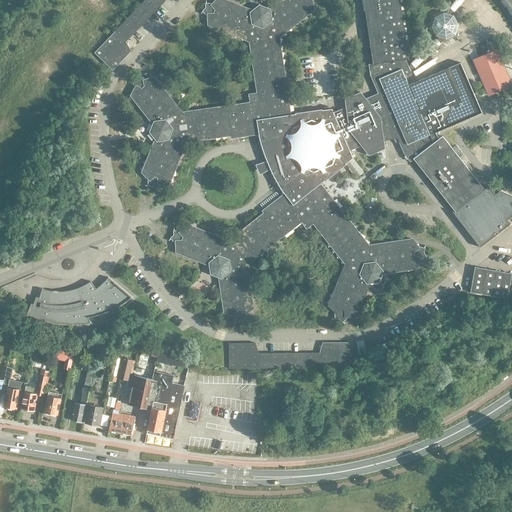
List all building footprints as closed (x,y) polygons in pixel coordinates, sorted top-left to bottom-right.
[(126,42),(165,0),(173,0),(177,2),(179,0),(145,0),(117,30),(95,53),(113,70),(131,51),(126,42)] [(135,86),(131,95),(136,98),(135,101),(141,104),(140,106),(145,109),(144,111),(150,115),(148,117),(154,121),(151,130),(150,132),(151,134),(157,141),(152,146),(154,148),(150,152),(151,154),(147,159),(149,160),(145,165),(147,167),(142,171),(143,173),(149,179),(149,183),(153,185),(155,187),(160,184),(168,183),(169,183),(169,177),(172,177),(172,170),(175,170),(174,163),(177,163),(177,157),(180,157),(180,151),(183,151),(182,144),(191,138),(192,140),(198,137),(200,139),(205,136),(206,138),(212,135),(213,137),(219,134),(220,136),(226,133),(231,132),(232,137),(258,133),(262,147),(264,153),(266,160),(263,162),(266,171),(270,169),(276,180),(279,185),(281,189),(285,193),(263,211),(266,214),(263,217),(257,219),(257,221),(251,223),(251,226),(245,228),(246,230),(240,232),(240,234),(234,237),(234,239),(224,242),(219,238),(218,239),(213,235),(211,237),(207,233),(205,235),(200,230),(198,231),(194,227),(192,229),(187,224),(185,226),(180,231),(174,232),(174,235),(172,237),(175,241),(176,250),(176,252),(182,252),(182,254),(189,254),(189,257),(195,257),(195,259),(202,259),(202,262),(208,262),(210,269),(211,273),(215,275),(222,279),(221,285),(223,285),(221,292),(223,292),(222,298),(225,299),(223,305),(226,306),(224,312),(226,313),(234,315),(237,320),(240,319),(243,319),(245,314),(252,309),(253,308),(250,303),(252,301),(249,295),(251,294),(248,289),(250,287),(247,282),(249,281),(246,275),(248,274),(245,268),(250,258),(253,259),(256,254),(258,255),(261,250),(263,251),(267,246),(269,247),(273,240),(275,242),(278,236),(281,234),(283,235),(302,221),(306,227),(313,222),(317,227),(319,226),(321,229),(323,236),(326,235),(328,241),(330,241),(333,247),(335,246),(337,252),(340,252),(341,258),(343,258),(347,268),(342,273),(344,274),(340,279),(341,281),(337,286),(338,287),(334,292),(336,294),(331,298),(333,300),(328,305),(330,306),(337,313),(337,318),(339,318),(341,320),(346,316),(356,316),(356,310),(359,310),(359,304),(362,303),(361,297),(364,297),(364,290),(367,290),(366,284),(379,281),(384,270),(390,272),(391,269),(396,271),(397,269),(404,270),(404,268),(410,269),(411,267),(417,269),(418,267),(420,258),(425,255),(424,252),(425,249),(424,249),(419,248),(413,240),(408,243),(406,241),(401,244),(399,242),(394,245),(393,243),(388,246),(386,244),(381,246),(379,244),(373,248),(364,242),(365,240),(359,237),(360,234),(355,232),(356,229),(350,226),(351,224),(346,221),(347,218),(341,215),(339,212),(340,210),(336,205),(321,185),(324,181),(345,164),(353,158),(350,150),(361,146),(369,155),(382,150),(384,148),(383,136),(385,135),(392,133),(395,131),(404,153),(410,161),(414,158),(426,173),(429,177),(455,211),(454,213),(452,211),(452,212),(479,247),(510,224),(510,223),(509,223),(507,220),(509,218),(510,219),(511,218),(510,217),(511,216),(511,217),(511,216),(511,214),(511,195),(501,190),(496,194),(489,186),(484,189),(442,136),(438,139),(435,132),(470,117),(470,118),(482,113),(460,62),(449,67),(449,68),(408,85),(405,77),(410,71),(408,66),(407,64),(406,60),(408,60),(400,0),(363,0),(372,64),(370,64),(369,64),(369,65),(371,75),(370,75),(378,94),(366,99),(361,92),(345,99),(346,107),(334,112),(332,109),(323,110),(296,115),(291,116),(289,109),(286,84),(285,82),(283,83),(283,81),(282,77),(284,72),(282,71),(283,65),(281,65),(282,58),(279,57),(281,51),(278,51),(280,45),(278,44),(280,34),(286,31),(286,29),(292,27),(292,25),(297,23),(297,21),(303,19),(303,16),(309,14),(308,12),(313,9),(313,8),(311,0),(282,0),(282,1),(279,0),(276,5),(274,4),(271,9),(262,6),(259,5),(258,6),(250,13),(245,8),(243,10),(238,5),(236,7),(232,3),(230,5),(226,0),(224,2),(221,0),(215,0),(213,2),(211,5),(206,5),(206,8),(204,10),(205,11),(207,14),(208,24),(208,25),(214,25),(214,28),(220,27),(221,30),(227,30),(227,33),(234,32),(234,35),(241,35),(241,38),(246,38),(253,47),(251,49),(254,54),(251,56),(255,61),(253,63),(256,68),(254,70),(257,74),(254,77),(258,81),(258,87),(256,87),(257,95),(249,95),(250,104),(226,107),(226,109),(222,110),(217,108),(216,110),(210,108),(209,111),(203,109),(202,112),(196,110),(195,113),(188,111),(187,114),(177,111),(175,105),(172,106),(171,100),(168,100),(166,94),(163,94),(162,88),(159,89),(157,83),(155,83),(154,77),(144,80),(138,77),(137,80),(134,81),(135,86)] [(511,0),(500,0),(504,4),(511,14),(511,0)] [(453,16),(444,13),(435,17),(431,27),(436,36),(438,37),(444,39),(446,39),(455,34),(458,25),(453,16)] [(511,85),(501,58),(477,67),(488,97),(511,87),(511,85)] [(266,171),(263,162),(260,163),(256,165),(260,173),(264,172),(266,171)] [(511,274),(475,267),(471,292),(507,298),(508,296),(510,296),(511,294),(511,274),(511,275),(511,274)] [(31,304),(26,314),(33,317),(39,320),(46,321),(53,323),(60,324),(66,324),(73,325),(82,324),(90,323),(88,317),(94,316),(101,314),(107,312),(113,309),(119,306),(126,302),(132,297),(108,277),(103,283),(99,287),(96,289),(91,282),(86,285),(80,288),(72,290),(63,291),(56,292),(49,291),(42,289),(39,298),(36,297),(33,304),(31,304)] [(320,353),(259,353),(256,343),(229,344),(229,368),(349,368),(349,343),(322,343),(320,353)] [(48,345),(46,353),(54,355),(55,347),(56,346),(48,345)] [(187,356),(175,353),(153,347),(151,356),(157,357),(156,361),(172,365),(185,368),(187,356)] [(74,351),(67,350),(63,369),(70,370),(74,351)] [(115,384),(117,377),(116,377),(121,358),(115,357),(111,375),(110,375),(109,382),(115,384)] [(129,381),(130,374),(133,361),(123,359),(119,379),(129,381)] [(8,385),(8,388),(4,406),(17,408),(20,390),(22,382),(11,380),(13,368),(7,367),(4,384),(8,385)] [(152,379),(146,410),(151,411),(147,433),(173,439),(183,393),(182,393),(184,385),(172,383),(174,375),(156,371),(157,369),(155,368),(152,379)] [(25,392),(22,408),(35,411),(36,401),(37,395),(44,396),(45,390),(48,371),(42,370),(39,387),(39,388),(26,385),(25,392)] [(91,384),(93,374),(87,373),(85,382),(84,388),(81,403),(75,402),(71,420),(83,423),(91,384)] [(145,410),(146,410),(152,379),(134,375),(128,405),(146,408),(145,410)] [(61,398),(62,394),(49,391),(48,395),(44,412),(45,413),(45,414),(56,417),(56,415),(57,415),(61,398)] [(104,407),(88,404),(84,423),(100,426),(104,407)] [(126,422),(128,415),(119,413),(119,411),(113,409),(109,430),(120,433),(122,422),(126,422)] [(122,422),(120,433),(132,435),(136,417),(128,415),(126,422),(122,422)]
